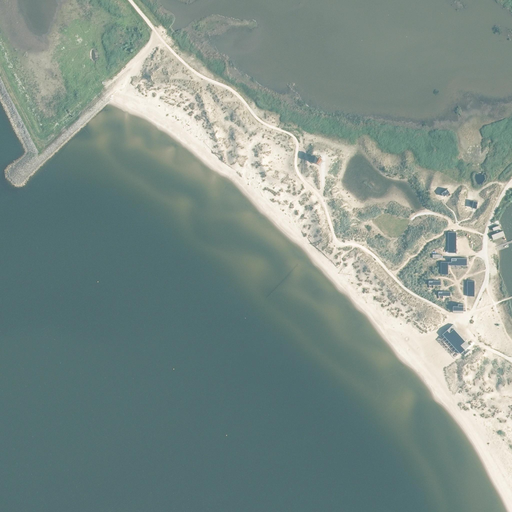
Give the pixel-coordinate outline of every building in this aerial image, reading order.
[(494,225),(483,229),(485,234),(496,230),(494,225)] [(442,227),(439,227),(439,247),(448,247),(448,227),(442,227)] [(458,260),(458,252),(443,252),(443,256),(432,256),(432,268),(439,268),(439,260),(441,260),(458,260)] [(437,326),(434,329),(436,331),(438,330),(449,342),(447,343),(452,349),(453,347),(459,342),(461,340),(445,323),(447,321),(445,319),(440,324),(437,326)] [(445,323),(456,335),(458,334),(447,322),(445,323)]
